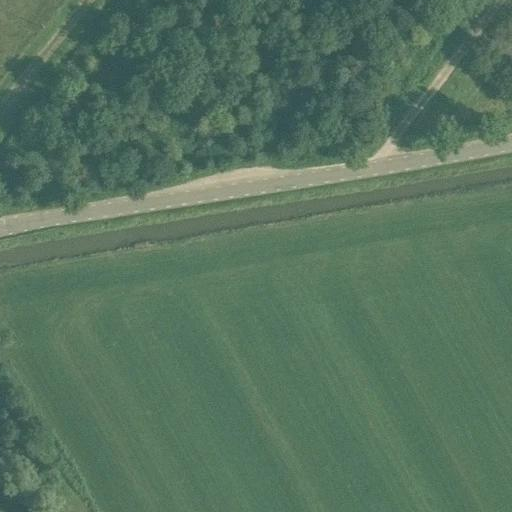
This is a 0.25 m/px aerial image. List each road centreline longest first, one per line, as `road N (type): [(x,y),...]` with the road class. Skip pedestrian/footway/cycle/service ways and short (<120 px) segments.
road 1 (tertiary): [(0,226),(511,145)]
road 2 (track): [(0,109),(84,4)]
